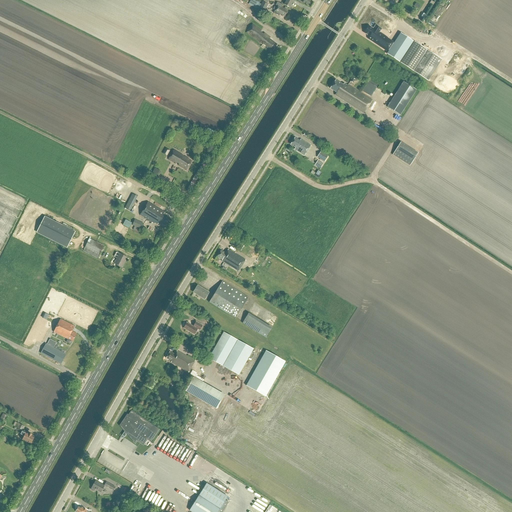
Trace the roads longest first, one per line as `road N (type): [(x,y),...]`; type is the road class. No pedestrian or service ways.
road 1 (unclassified): [(56,511),(209,242),(363,0)]
road 2 (primary): [(90,385),(328,0)]
road 3 (track): [(266,154),(320,186),(370,179),(511,271)]
road 4 (primary): [(20,511),(90,385)]
